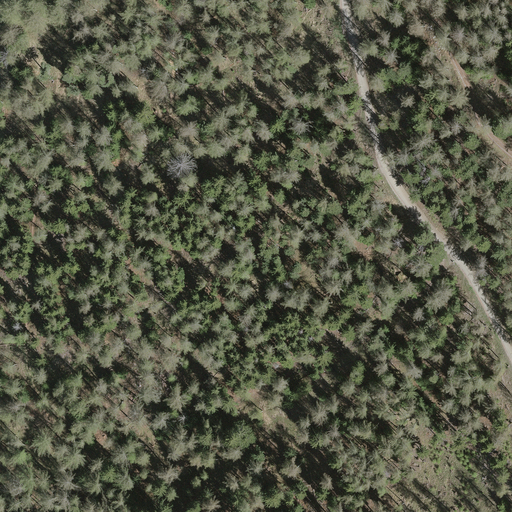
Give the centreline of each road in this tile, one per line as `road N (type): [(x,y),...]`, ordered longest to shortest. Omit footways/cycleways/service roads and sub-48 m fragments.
road 1 (track): [(511,357),(461,263),(403,199),(377,145),(343,0)]
road 2 (track): [(511,158),(481,128),(430,0)]
